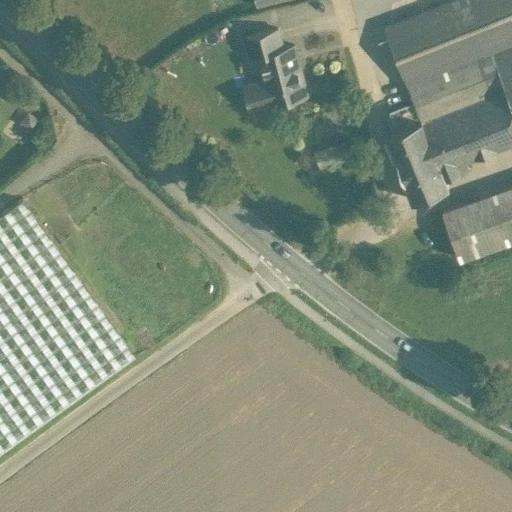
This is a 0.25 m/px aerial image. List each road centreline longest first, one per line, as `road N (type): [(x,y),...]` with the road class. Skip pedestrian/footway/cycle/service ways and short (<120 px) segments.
road 1 (tertiary): [(294,266),(168,158),(6,0)]
road 2 (unclassified): [(0,476),(294,266)]
road 3 (track): [(354,0),(378,132),(409,217),(294,266)]
road 4 (tertiary): [(511,418),(294,266)]
